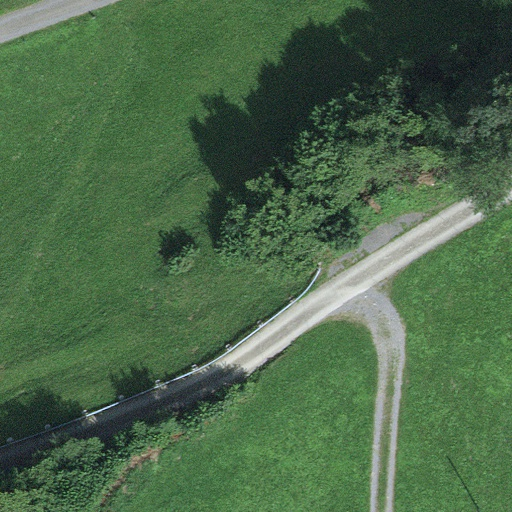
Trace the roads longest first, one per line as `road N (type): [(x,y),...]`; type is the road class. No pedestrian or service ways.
road 1 (track): [(0,458),(225,370),(511,187)]
road 2 (track): [(348,285),(384,319),(392,364),(381,511)]
